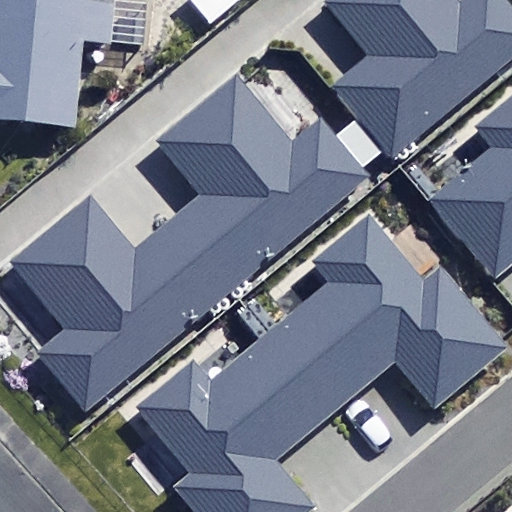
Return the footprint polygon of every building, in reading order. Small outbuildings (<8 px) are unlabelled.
[(0,0),(0,133),(76,139),(82,57),(143,62),(146,20),(85,15),(86,0),(0,0)] [(511,63),(511,19),(495,0),(473,0),(459,12),(448,0),(336,0),(323,11),(368,64),(331,95),(390,166),(511,63)] [(86,204),(8,269),(65,336),(36,361),(86,420),(370,184),(319,124),(288,150),(233,84),(156,149),(202,204),(134,261),(86,204)] [(511,99),(470,134),(490,158),(429,209),(494,286),(511,271),(511,99)] [(424,287),(368,221),(310,269),(327,289),(209,387),(192,367),(134,415),(190,482),(174,494),(188,511),(310,511),(273,466),(393,367),(433,415),(503,357),(436,276),(424,287)]
